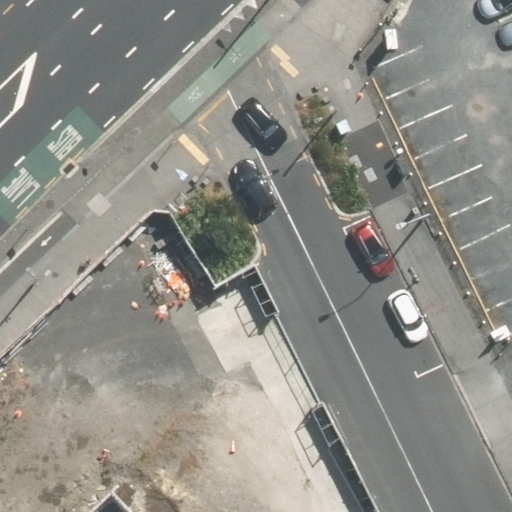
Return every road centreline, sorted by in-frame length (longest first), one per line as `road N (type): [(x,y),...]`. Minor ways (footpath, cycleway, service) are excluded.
road 1 (residential): [(431,511),(227,89),(126,0)]
road 2 (secondary): [(0,95),(100,0)]
